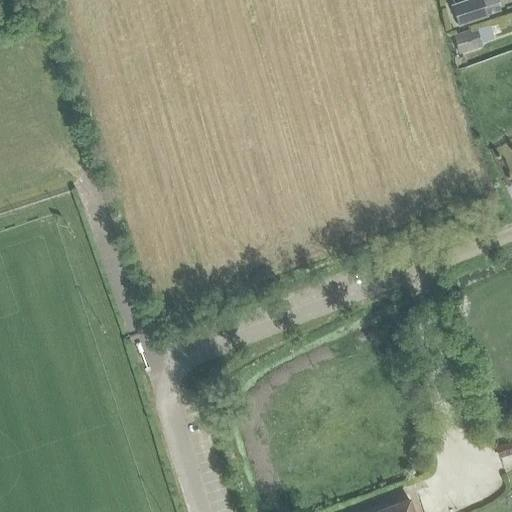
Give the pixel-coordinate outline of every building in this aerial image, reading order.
[(482,7),(479,0),(471,0),(451,6),(458,26),(485,16),(483,11),(482,7)] [(485,16),(500,11),(497,2),(482,7),(483,11),(485,16)] [(481,47),(475,28),(451,36),(458,55),(481,47)] [(494,448),(498,459),(511,454),(511,442),(494,448)] [(411,511),(408,500),(374,511),(411,511)]
